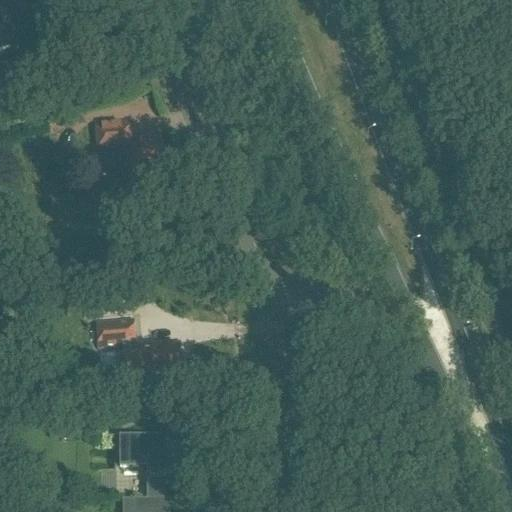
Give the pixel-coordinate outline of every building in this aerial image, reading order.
[(0,0),(0,56),(19,51),(4,1),(4,0),(0,0)] [(130,139),(129,123),(96,127),(98,151),(123,148),(126,174),(164,171),(160,136),(130,139)] [(98,290),(95,279),(75,285),(75,286),(63,290),(65,297),(89,290),(90,292),(98,290)] [(131,356),(130,348),(134,348),(132,324),(96,327),(98,351),(123,349),(123,354),(118,355),(120,378),(143,376),(144,383),(160,381),(161,398),(181,396),(180,380),(182,380),(179,345),(141,348),(141,355),(131,356)] [(147,502),(165,501),(165,486),(185,486),(185,438),(120,438),(120,470),(147,469),(147,502)] [(165,502),(165,501),(147,502),(122,503),(122,511),(169,511),(169,502),(165,502)]
